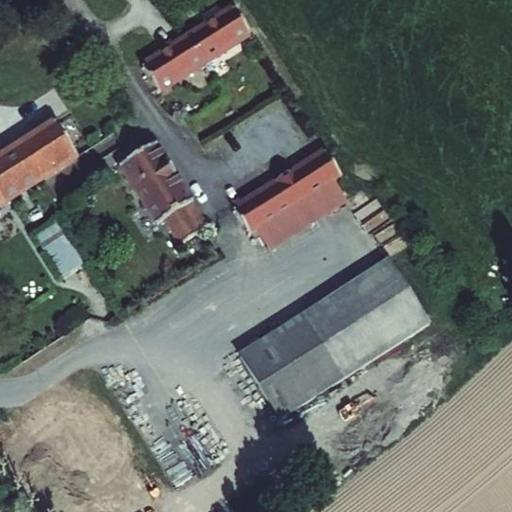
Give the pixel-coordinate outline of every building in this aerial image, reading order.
[(223,8),(179,36),(194,60),(239,32),(223,8)] [(179,36),(130,67),(146,89),(194,60),(179,36)] [(0,195),(66,154),(45,122),(0,149),(0,195)] [(146,144),(110,167),(147,223),(154,219),(171,243),(197,225),(146,144)] [(329,175),(314,151),(224,211),(240,234),(248,229),(323,179),(329,175)] [(323,179),(248,229),(260,247),(335,198),(323,179)] [(56,223),(35,234),(58,278),(79,267),(56,223)] [(377,263),(232,357),(272,421),(418,325),(377,263)]
